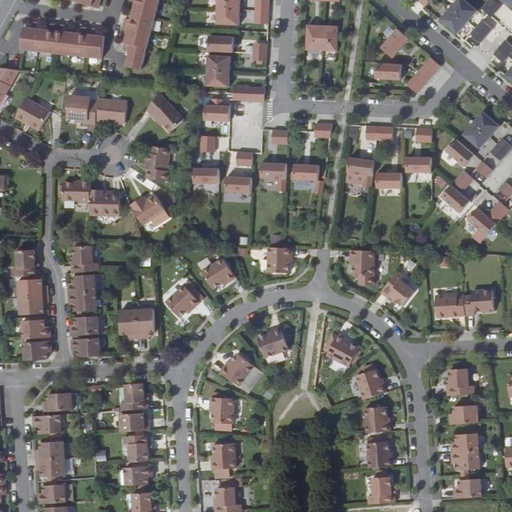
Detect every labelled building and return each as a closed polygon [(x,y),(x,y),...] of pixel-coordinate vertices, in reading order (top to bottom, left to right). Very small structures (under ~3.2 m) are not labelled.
[(72,0),(98,8),(100,0),(72,0)] [(159,0),(129,0),(129,2),(135,3),(131,20),(125,18),(121,33),(127,35),(123,50),(129,52),(126,66),(141,70),(159,0)] [(243,0),(220,0),(220,9),(243,10),(243,0)] [(269,0),(258,0),(258,11),(269,11),(269,0)] [(477,11),(464,0),(457,0),(450,8),(467,23),(468,22),(477,11)] [(494,0),(489,0),(482,9),(492,17),(501,6),(494,0)] [(511,0),(500,0),(511,10),(511,0)] [(450,8),(440,19),(457,34),(467,23),(450,8)] [(243,10),(220,9),(219,24),(242,25),(243,10)] [(269,11),(258,11),(257,24),(268,24),(269,11)] [(475,29),(485,37),(492,29),(482,20),(475,29)] [(32,28),(24,28),(21,50),(102,59),(104,36),(96,35),(96,29),(81,27),(81,33),(64,32),(64,25),(49,24),(48,30),(40,29),(41,23),(33,22),(32,28)] [(323,26),(308,25),(307,50),(322,51),(323,26)] [(339,27),(323,26),(322,51),(337,51),(339,27)] [(409,39),(398,29),(382,48),(393,58),(409,39)] [(480,42),(485,37),(475,29),(471,34),(480,42)] [(234,37),(209,36),(209,51),(234,52),(234,37)] [(511,45),(506,40),(498,48),(508,57),(511,52),(511,45)] [(268,44),(254,43),(254,53),(267,54),(268,44)] [(508,57),(498,48),(494,54),(503,63),(508,57)] [(231,57),(209,56),(208,71),(230,72),(231,57)] [(441,66),(431,58),(418,72),(428,80),(441,66)] [(402,65),(377,64),(376,79),(401,80),(402,65)] [(22,71),(1,69),(0,70),(0,107),(1,108),(22,71)] [(230,72),(208,71),(207,86),(230,87),(230,72)] [(417,93),(428,80),(418,72),(407,85),(417,93)] [(250,87),(234,87),(234,100),(249,101),(250,87)] [(164,93),(150,110),(156,115),(158,113),(168,121),(177,129),(189,115),(164,93)] [(82,123),(98,125),(99,118),(101,102),(94,102),(94,99),(72,96),(69,118),(78,119),(82,120),(82,123)] [(28,98),(18,116),(30,123),(28,125),(39,131),(51,111),(28,98)] [(101,102),(99,118),(113,120),(122,121),(127,122),(130,104),(101,100),(101,102)] [(231,106),(206,105),(205,121),(230,122),(231,106)] [(483,112),(473,123),(490,138),(500,126),(483,112)] [(158,113),(156,115),(166,124),(168,121),(158,113)] [(473,123),(463,135),(480,150),(490,138),(473,123)] [(333,124),(316,124),(315,137),(331,137),(333,124)] [(378,127),(367,126),(366,140),(376,140),(378,127)] [(358,128),(350,127),(348,140),(356,141),(358,128)] [(393,127),(378,127),(376,140),(393,141),(393,127)] [(433,129),(417,128),(417,142),(432,142),(433,129)] [(289,131),(273,130),(273,144),(288,144),(289,131)] [(215,137),(202,136),(201,152),(215,152),(215,137)] [(511,145),(503,138),(498,144),(507,153),(511,147),(511,145)] [(456,139),(446,151),(465,167),(475,156),(456,139)] [(498,144),(491,152),(501,160),(507,153),(498,144)] [(152,161),(151,167),(149,176),(172,180),(173,170),(171,169),(174,148),(156,145),(155,152),(151,152),(150,161),(152,161)] [(253,153),(238,152),(237,166),(252,166),(253,153)] [(432,158),(407,157),(407,173),(432,173),(432,158)] [(373,161),(349,158),(347,173),(371,176),(373,161)] [(482,162),(476,169),(486,178),(492,171),(482,162)] [(287,164),(262,163),(262,178),(280,179),(287,179),(287,164)] [(320,165),(295,164),(294,180),(317,180),(319,181),(320,165)] [(220,169),(194,168),(194,184),(219,185),(220,169)] [(464,171),(454,182),(464,191),(474,179),(464,171)] [(402,173),(378,173),(378,188),(403,189),(402,173)] [(442,188),(447,182),(439,176),(434,183),(442,188)] [(252,178),(227,177),(226,192),(251,193),(252,178)] [(319,181),(317,180),(315,192),(323,193),(324,181),(319,181)] [(90,189),(90,182),(80,181),(80,183),(75,183),(62,182),(62,186),(61,197),(61,201),(79,201),(79,203),(90,203),(90,189)] [(511,187),(506,182),(499,189),(509,198),(511,194),(511,187)] [(470,201),(451,185),(441,197),(460,213),(470,201)] [(102,189),(90,189),(90,203),(90,215),(119,216),(119,193),(111,193),(102,193),(102,189)] [(130,206),(142,226),(150,222),(153,226),(157,227),(166,222),(167,218),(155,197),(143,204),(140,200),(130,206)] [(499,201),(490,213),(499,221),(509,210),(499,201)] [(497,224),(478,208),(468,219),(487,236),(497,224)] [(280,242),(278,234),(270,235),(272,244),(280,242)] [(75,264),(76,273),(103,271),(103,263),(98,263),(97,245),(78,247),(78,257),(79,264),(75,264)] [(298,248),(274,247),(273,271),(294,272),(294,261),(294,255),(298,255),(298,248)] [(38,260),(37,249),(17,251),(19,268),(15,269),(15,277),(34,276),(42,275),(41,267),(38,267),(38,260)] [(371,251),(347,250),(347,256),(350,256),(350,264),(349,274),(371,275),(371,251)] [(387,254),(388,265),(400,265),(400,254),(387,254)] [(233,280),(235,282),(242,277),(228,257),(207,272),(220,290),(229,283),(233,280)] [(395,271),(379,292),(386,297),(388,294),(394,299),(402,305),(413,292),(398,280),(402,276),(395,271)] [(77,287),(71,288),(72,295),(100,292),(98,275),(76,276),(77,284),(77,287)] [(23,298),(51,296),(51,289),(45,290),(45,279),(42,279),(34,279),(21,280),(23,298)] [(195,292),(200,288),(193,282),(172,305),(186,319),(194,311),(198,307),(201,309),(206,303),(195,292)] [(210,299),(200,288),(195,292),(206,303),(210,299)] [(463,296),(464,315),(473,315),(473,311),(481,310),(482,312),(493,311),(492,290),(471,291),(472,296),(463,296)] [(100,292),(72,295),(72,301),(78,301),(78,305),(79,311),(82,311),(90,310),(101,309),(100,292)] [(435,317),(464,315),(463,296),(456,297),(456,295),(434,296),(435,317)] [(37,314),(46,313),(48,313),(48,307),(47,303),(51,302),(51,296),(23,298),(24,315),(37,314)] [(140,310),(142,339),(150,339),(149,333),(153,333),(160,332),(159,325),(158,309),(140,310)] [(135,340),(142,339),(140,310),(123,311),(125,335),(131,334),(134,334),(135,340)] [(80,328),(74,329),(75,337),(78,336),(86,336),(102,335),(101,316),(90,317),(82,317),(79,318),(80,324),(80,328)] [(26,321),(27,340),(43,338),(51,338),(54,338),(53,330),(49,330),(49,327),(48,320),(46,320),(38,321),(26,321)] [(279,328),(274,330),(262,334),(270,354),(293,345),(291,339),(293,338),(295,335),(291,323),(286,325),(285,323),(278,326),(279,328)] [(331,336),(327,343),(332,345),(328,353),(327,356),(350,367),(358,348),(349,344),(342,340),(343,338),(337,335),(336,337),(333,335),(331,336)] [(82,358),(104,356),(103,338),(86,339),(78,340),(75,340),(75,347),(81,347),(81,351),(82,358)] [(28,343),(29,361),(51,360),(50,353),(50,349),(55,349),(54,342),(52,342),(43,342),(28,343)] [(232,364),(230,363),(225,369),(244,383),(259,363),(242,350),(235,360),(232,364)] [(447,386),(447,395),(473,393),(473,385),(467,385),(466,367),(448,368),(449,379),(450,386),(447,386)] [(357,374),(364,398),(387,391),(385,384),(382,385),(380,378),(377,368),(357,374)] [(124,407),(153,406),(152,396),(148,396),(148,389),(147,379),(127,380),(128,397),(124,398),(124,407)] [(49,409),(52,409),(59,408),(78,407),(77,389),(54,390),(54,397),(54,400),(48,401),(49,409)] [(219,402),(219,408),(218,420),(240,421),(241,396),(217,395),(217,402),(219,402)] [(449,416),(449,424),(476,422),(475,404),(453,405),(454,412),(454,415),(449,416)] [(367,406),(368,432),(391,430),(391,422),(388,422),(388,415),(387,405),(367,406)] [(124,429),(153,427),(153,420),(147,420),(147,416),(146,410),(123,411),(124,429)] [(52,412),(36,413),(36,420),(42,419),(42,423),(42,429),(47,429),(54,429),(66,428),(65,411),(60,411),(52,412)] [(151,459),(153,459),(152,449),(151,441),(154,441),(154,432),(126,433),(127,442),(131,442),(132,460),(151,459)] [(451,445),(451,452),(479,451),(478,432),(455,433),(456,441),(456,445),(451,445)] [(368,437),(370,467),(394,466),(393,458),(390,458),(390,450),(389,441),(378,442),(378,436),(368,437)] [(43,449),(38,449),(39,457),(66,456),(65,438),(55,438),(48,439),(43,439),(43,446),(43,449)] [(218,459),(215,459),(216,467),(217,467),(228,466),(240,466),(238,440),(217,441),(218,454),(218,459)] [(97,460),(105,460),(106,450),(97,450),(97,460)] [(479,451),(451,452),(452,460),(458,460),(458,463),(458,469),(460,469),(468,468),(480,467),(479,451)] [(66,456),(39,457),(39,465),(44,464),(44,468),(45,474),(50,474),(57,473),(67,473),(66,456)] [(149,482),(151,482),(151,475),(150,471),(156,471),(156,463),(151,464),(132,465),(129,465),(130,483),(141,482),(149,482)] [(228,466),(217,467),(218,475),(228,474),(228,466)] [(224,484),(239,484),(239,476),(224,477),(224,484)] [(369,496),(370,504),(396,502),(395,494),(392,495),(392,487),(391,476),(373,477),(374,496),(369,496)] [(454,490),(454,498),(482,496),(481,478),(469,479),(461,479),(459,479),(460,486),(460,490),(454,490)] [(0,498),(3,499),(3,492),(3,488),(8,488),(8,481),(0,481),(0,498)] [(46,493),(41,494),(41,501),(52,501),(59,500),(69,499),(68,482),(58,482),(50,483),(46,483),(46,490),(46,493)] [(150,489),(149,482),(141,482),(142,490),(150,489)] [(219,511),(246,510),(245,501),(240,502),(239,484),(224,484),(220,485),(220,495),(221,503),(218,503),(219,511)] [(158,511),(159,508),(156,508),(155,499),(154,489),(150,489),(142,490),(134,491),(135,509),(131,509),(131,511),(158,511)] [(71,511),(71,503),(59,504),(52,505),(47,505),(47,511),(71,511)]
